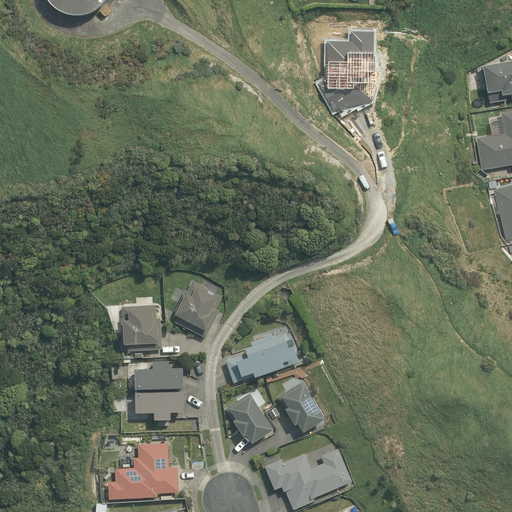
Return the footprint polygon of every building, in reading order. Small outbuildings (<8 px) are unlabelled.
[(48,0),(50,2),(54,7),(59,10),(65,13),(71,14),(77,15),(83,14),(89,13),(95,10),(100,7),(104,2),(105,0),(48,0)] [(511,94),(511,98),(511,61),(483,66),(483,67),(480,68),(484,90),(487,89),(488,93),(490,103),(507,101),(506,95),(511,94)] [(477,138),(482,171),(511,165),(511,111),(501,113),(505,134),(477,138)] [(511,184),(492,190),(505,240),(511,238),(511,184)] [(175,321),(205,336),(219,309),(216,307),(222,296),(192,281),(188,290),(185,289),(174,312),(178,314),(175,321)] [(124,351),(163,349),(162,318),(157,319),(156,304),(122,306),(123,315),(119,316),(121,346),(124,346),(124,351)] [(226,360),(234,382),(241,380),(243,383),(299,361),(293,344),(290,345),(285,333),(273,338),(271,334),(247,344),(249,351),(226,360)] [(135,389),(184,388),(183,368),(170,368),(170,361),(153,361),(154,368),(135,369),(135,389)] [(299,423),(304,431),(326,418),(304,383),(301,384),(300,382),(276,398),(286,416),(289,414),(295,424),(299,423)] [(184,412),(183,391),(135,392),(135,413),(154,412),(154,420),(171,419),(171,412),(184,412)] [(247,434),(252,443),(274,429),(251,394),(249,396),(248,393),(224,409),(234,426),(237,425),(244,436),(247,434)] [(108,482),(109,500),(158,497),(158,493),(178,492),(177,467),(169,467),(168,442),(138,444),(139,457),(133,457),(134,467),(116,468),(116,482),(108,482)] [(353,481),(338,448),(321,456),(323,462),(311,467),(304,453),(282,462),(281,459),(264,466),(275,490),(282,487),(293,511),(315,501),(314,498),(353,481)] [(96,503),(95,511),(106,511),(107,503),(96,503)]
